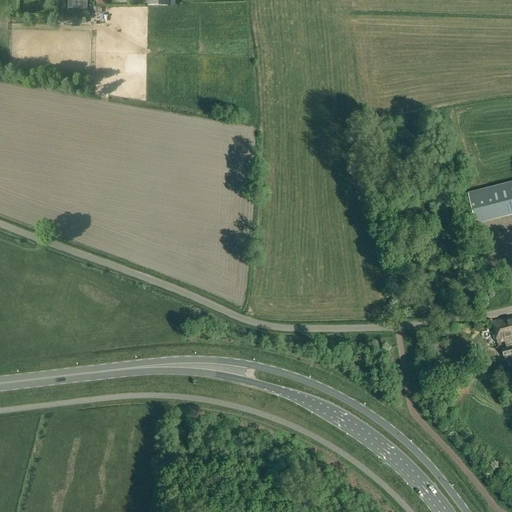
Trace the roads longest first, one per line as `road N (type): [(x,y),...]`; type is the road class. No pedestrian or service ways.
road 1 (unclassified): [(0,226),(271,326),(442,324),(511,309)]
road 2 (tertiary): [(466,511),(391,429),(308,381),(196,359),(140,368)]
road 3 (tertiary): [(140,368),(251,381),(324,409),(386,451),(443,511)]
road 4 (tertiary): [(0,383),(140,368)]
